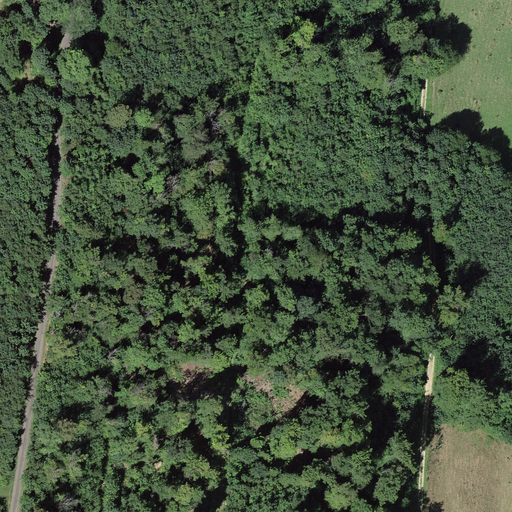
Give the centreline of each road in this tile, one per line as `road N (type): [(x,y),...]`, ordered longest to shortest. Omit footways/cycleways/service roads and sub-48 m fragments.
road 1 (track): [(81,0),(60,69),(54,214),(12,511)]
road 2 (track): [(271,0),(239,110),(221,511)]
road 3 (track): [(104,511),(112,319),(100,63),(86,0)]
road 4 (track): [(432,0),(419,156),(434,326),(418,511)]
